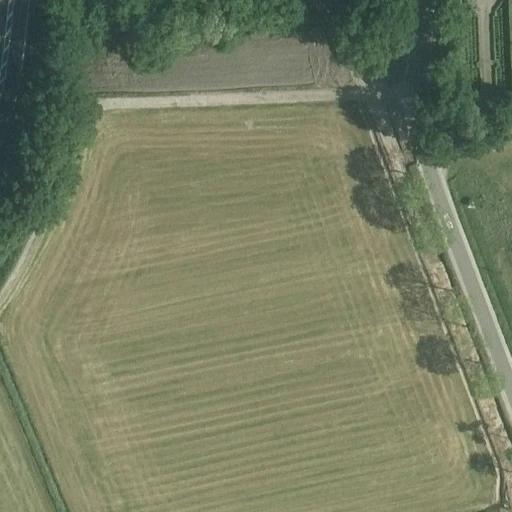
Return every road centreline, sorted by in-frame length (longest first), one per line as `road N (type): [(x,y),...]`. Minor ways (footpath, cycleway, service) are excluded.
road 1 (track): [(417,92),(93,110),(78,122),(41,227),(0,300)]
road 2 (unclassified): [(511,390),(428,172),(416,96),(424,0)]
road 3 (motorway): [(0,144),(20,0)]
